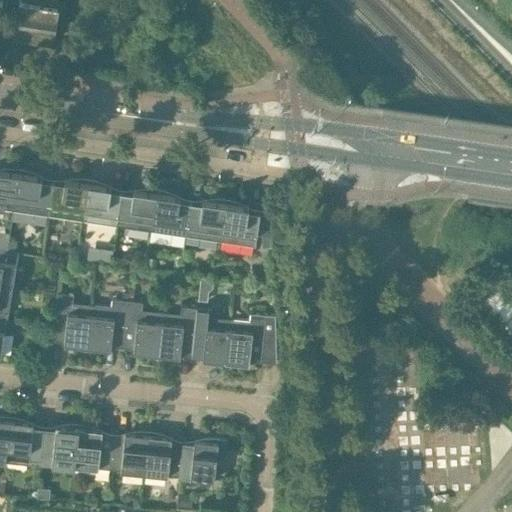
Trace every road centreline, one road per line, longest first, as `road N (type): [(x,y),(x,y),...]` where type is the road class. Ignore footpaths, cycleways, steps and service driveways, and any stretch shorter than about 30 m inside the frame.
road 1 (tertiary): [(375,150),(0,97)]
road 2 (residential): [(0,378),(251,406),(254,511)]
road 3 (residential): [(256,171),(0,132)]
road 4 (residential): [(318,253),(335,511)]
road 5 (residential): [(511,381),(367,237),(369,196)]
road 6 (tertiary): [(511,169),(375,150)]
